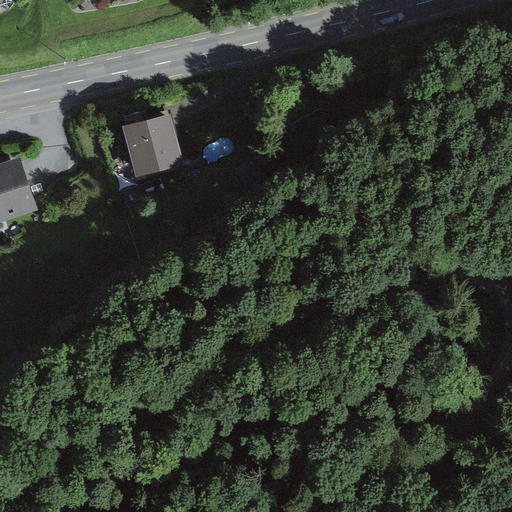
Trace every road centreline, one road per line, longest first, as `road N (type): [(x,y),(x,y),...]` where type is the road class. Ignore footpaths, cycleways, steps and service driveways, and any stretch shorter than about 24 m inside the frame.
road 1 (track): [(0,486),(424,277),(458,269),(504,286)]
road 2 (secondary): [(0,97),(432,0)]
road 3 (track): [(511,344),(471,416),(374,511)]
